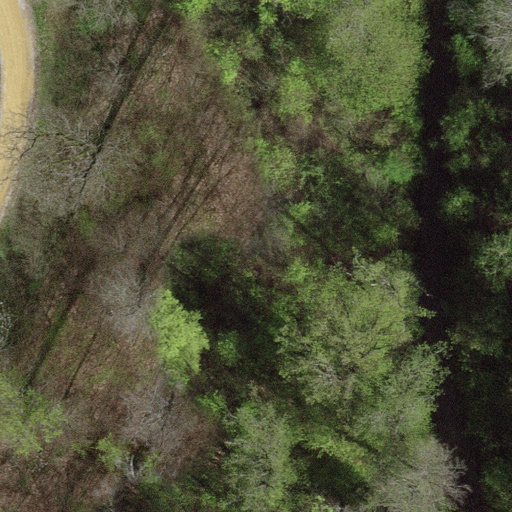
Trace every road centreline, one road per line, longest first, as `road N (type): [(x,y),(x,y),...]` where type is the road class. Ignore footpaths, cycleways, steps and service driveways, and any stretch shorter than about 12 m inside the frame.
road 1 (track): [(434,0),(435,377),(483,511)]
road 2 (track): [(0,239),(45,154),(30,0)]
